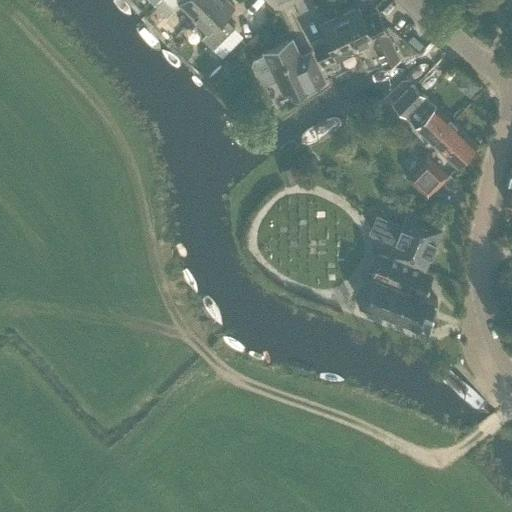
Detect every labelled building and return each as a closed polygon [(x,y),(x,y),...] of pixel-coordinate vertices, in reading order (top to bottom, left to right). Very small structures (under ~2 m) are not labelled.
[(122,0),(138,17),(152,4),(149,0),(122,0)] [(194,17),(210,0),(160,0),(156,5),(167,15),(174,9),(180,3),(194,17)] [(224,16),(235,6),(229,0),(210,0),(194,17),(208,31),(202,37),(214,48),(235,27),(224,16)] [(365,20),(358,7),(339,15),(355,49),(374,40),(377,47),(385,64),(399,58),(391,40),(378,13),(365,20)] [(339,15),(321,24),(327,38),(313,44),(326,71),(341,65),(337,58),(355,49),(339,15)] [(303,61),(292,38),(263,51),(265,54),(254,59),(252,64),(261,81),(265,83),(276,78),(282,92),(290,89),(293,95),(325,80),(314,56),(303,61)] [(452,121),(423,93),(413,83),(393,103),(432,141),(452,121)] [(458,165),(477,144),(452,121),(432,141),(458,165)] [(405,175),(427,197),(448,175),(426,153),(405,175)] [(291,166),(280,170),(285,185),(296,182),(291,166)] [(393,237),(397,239),(389,255),(424,267),(442,224),(408,210),(401,226),(397,224),(398,223),(375,214),(369,230),(392,240),(393,237)] [(389,255),(381,251),(374,253),(368,268),(371,274),(361,279),(356,290),(361,302),(426,327),(430,318),(433,309),(437,299),(424,294),(434,271),(424,267),(389,255)]
